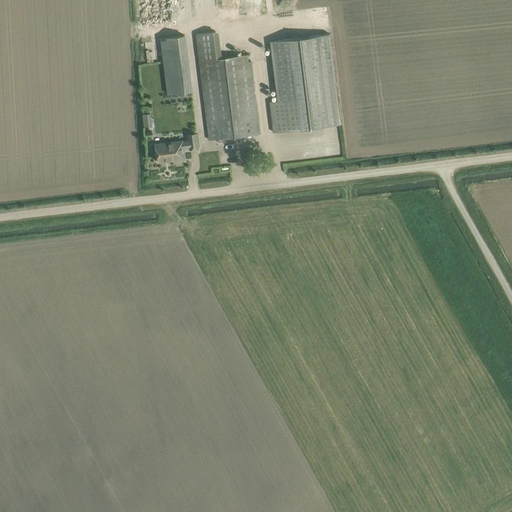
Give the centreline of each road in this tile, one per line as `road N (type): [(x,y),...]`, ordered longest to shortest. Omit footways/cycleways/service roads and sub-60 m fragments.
road 1 (unclassified): [(0,218),(511,155)]
road 2 (track): [(441,164),(511,299)]
